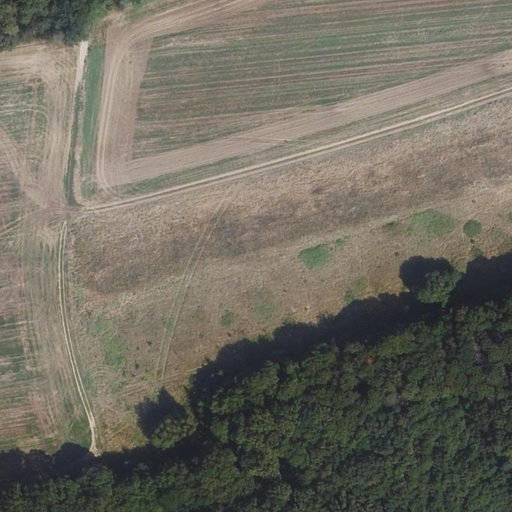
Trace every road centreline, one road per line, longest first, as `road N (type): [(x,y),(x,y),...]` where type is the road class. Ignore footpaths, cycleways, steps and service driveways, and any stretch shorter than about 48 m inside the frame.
road 1 (track): [(511,90),(68,214)]
road 2 (track): [(68,214),(71,348),(104,466)]
road 3 (track): [(86,0),(68,214)]
